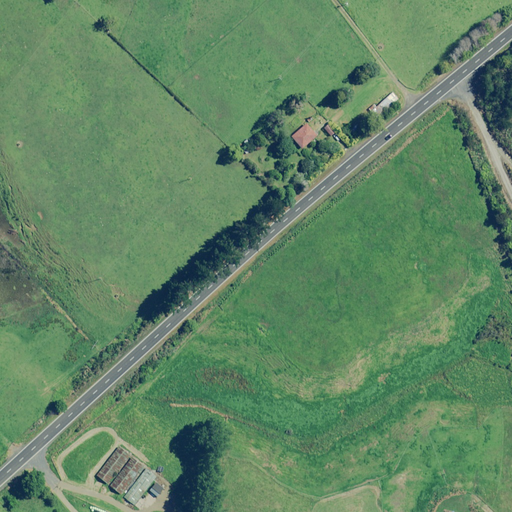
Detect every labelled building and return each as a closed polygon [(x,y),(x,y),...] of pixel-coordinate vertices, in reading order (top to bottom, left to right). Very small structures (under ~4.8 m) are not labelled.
[(398,99),(391,92),(378,103),(385,110),(398,99)] [(335,132),(328,123),(322,127),(330,136),(335,132)] [(316,136),(305,124),(290,137),(301,149),(316,136)] [(129,455),(118,447),(96,476),(106,484),(129,455)] [(142,465),(131,457),(109,486),(120,495),(142,465)] [(155,477),(145,469),(123,498),(133,506),(155,477)]
